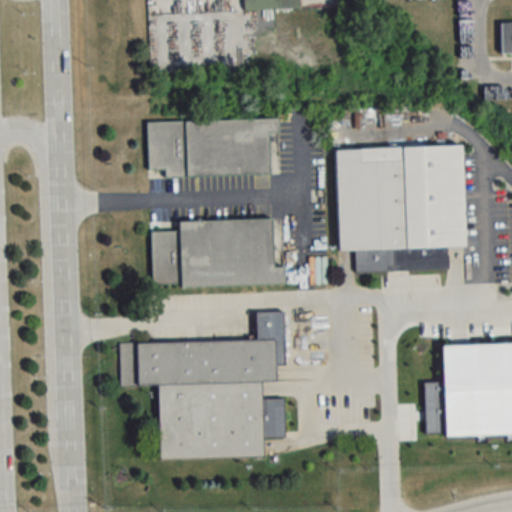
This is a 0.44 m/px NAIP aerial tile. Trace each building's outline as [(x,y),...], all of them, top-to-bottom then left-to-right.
[(242,0),(242,11),(297,11),(297,0),(242,0)] [(511,54),(511,22),(499,23),(499,54),(511,54)] [(278,175),(277,119),(145,122),(147,170),(163,170),(163,178),(278,175)] [(462,245),(459,145),(334,149),(336,249),(462,245)] [(176,220),(177,231),(149,231),(150,287),(282,284),(282,266),(271,266),(270,218),(176,220)] [(158,458),(261,457),(261,436),(283,436),(282,399),(259,399),(259,381),(274,381),(274,364),(282,364),(281,311),(254,311),(255,341),(118,343),(119,386),(157,385),(158,458)]
